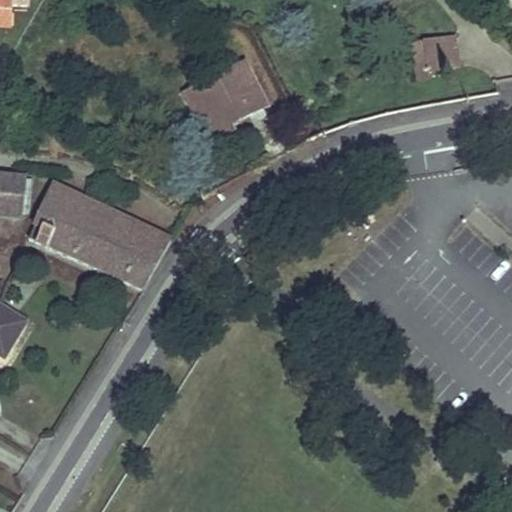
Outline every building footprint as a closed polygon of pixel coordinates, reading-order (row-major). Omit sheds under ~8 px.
[(28,8),(28,0),(0,0),(0,10),(10,11),(11,7),(28,8)] [(226,18),(181,6),(178,19),(222,31),(226,18)] [(0,26),(9,27),(10,11),(0,10),(0,26)] [(459,68),(454,40),(424,45),(426,58),(416,59),(419,80),(433,77),(432,72),(459,68)] [(426,58),(424,45),(414,47),(416,59),(426,58)] [(266,107),(246,66),(186,96),(209,145),(234,133),(230,124),(266,107)] [(0,215),(22,218),(25,180),(0,177),(0,215)] [(173,242),(54,185),(28,239),(142,293),(173,242)] [(0,354),(4,356),(24,324),(0,309),(0,354)]
